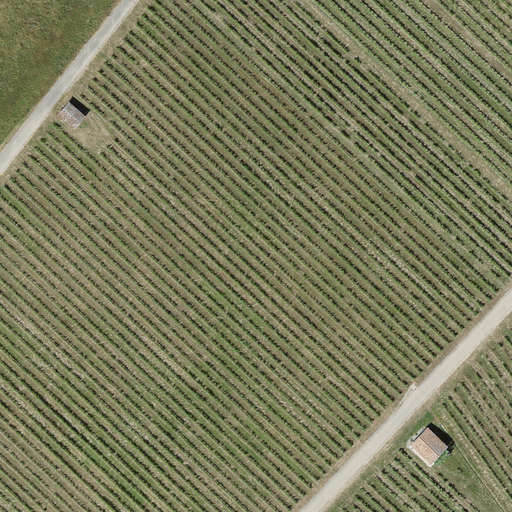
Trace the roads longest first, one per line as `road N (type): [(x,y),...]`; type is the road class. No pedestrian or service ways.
road 1 (track): [(511,300),(322,511)]
road 2 (track): [(0,143),(109,0)]
